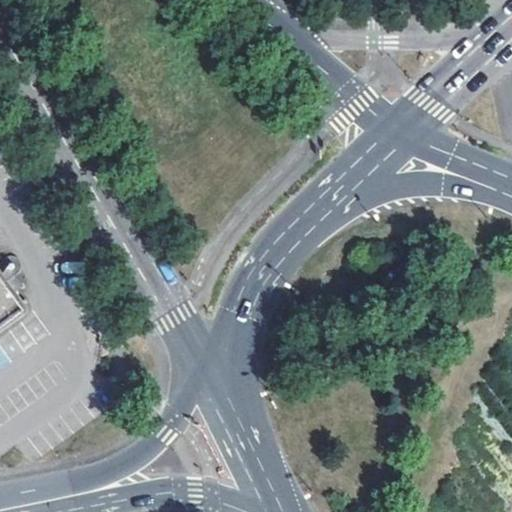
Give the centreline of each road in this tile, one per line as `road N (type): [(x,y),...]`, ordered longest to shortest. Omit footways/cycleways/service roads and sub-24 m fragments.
road 1 (secondary): [(0,0),(204,378)]
road 2 (secondary): [(395,132),(269,261),(204,378)]
road 3 (secondary): [(497,41),(283,38)]
road 4 (tertiary): [(204,378),(147,449),(76,494)]
road 5 (tertiary): [(76,494),(196,491),(245,511)]
road 6 (secondary): [(204,378),(276,511)]
road 7 (secondary): [(395,132),(283,38)]
road 8 (secondary): [(497,41),(395,132)]
road 9 (secondary): [(511,186),(395,132)]
